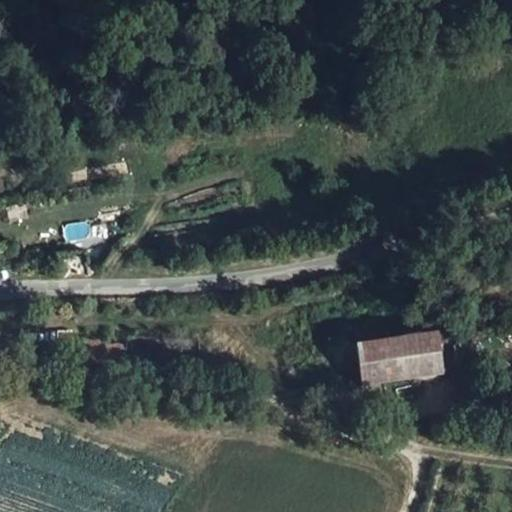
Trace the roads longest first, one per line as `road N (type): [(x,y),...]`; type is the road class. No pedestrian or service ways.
road 1 (track): [(0,350),(276,409),(418,452),(511,465)]
road 2 (unclassified): [(0,306),(198,297),(337,277),(511,230)]
